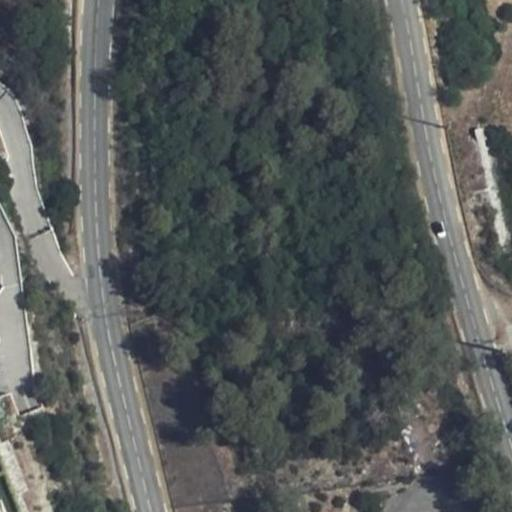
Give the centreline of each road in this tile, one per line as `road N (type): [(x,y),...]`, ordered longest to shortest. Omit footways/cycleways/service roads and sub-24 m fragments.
road 1 (tertiary): [(150,511),(102,304),(92,145),(96,0)]
road 2 (tertiary): [(400,0),(456,265),(511,448)]
